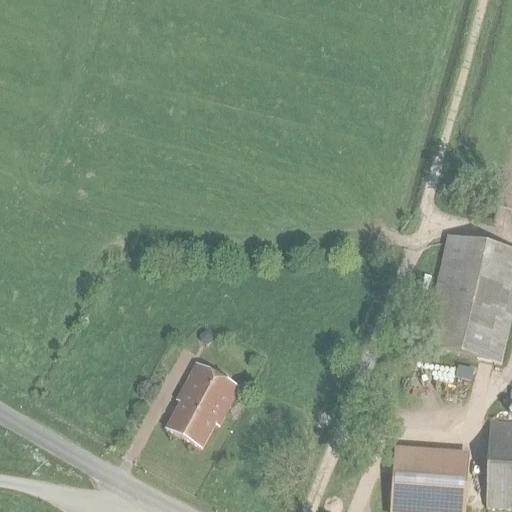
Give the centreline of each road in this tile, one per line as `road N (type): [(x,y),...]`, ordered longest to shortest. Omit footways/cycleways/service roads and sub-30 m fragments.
road 1 (track): [(481,0),(426,231),(340,430)]
road 2 (tertiary): [(162,503),(0,416)]
road 3 (unclassified): [(162,503),(116,510),(0,484)]
